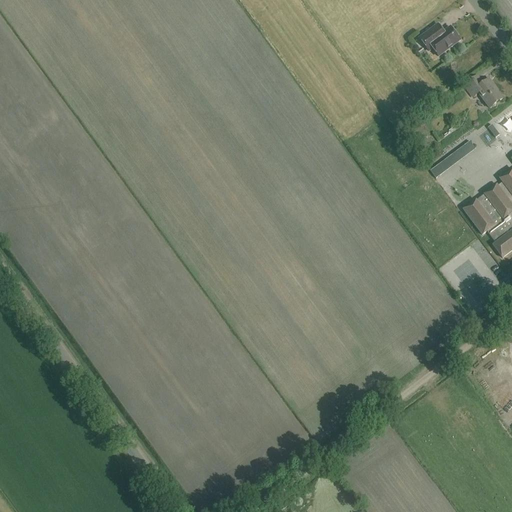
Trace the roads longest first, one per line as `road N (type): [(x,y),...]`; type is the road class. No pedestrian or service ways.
road 1 (unclassified): [(179,511),(0,265)]
road 2 (track): [(251,511),(484,333)]
